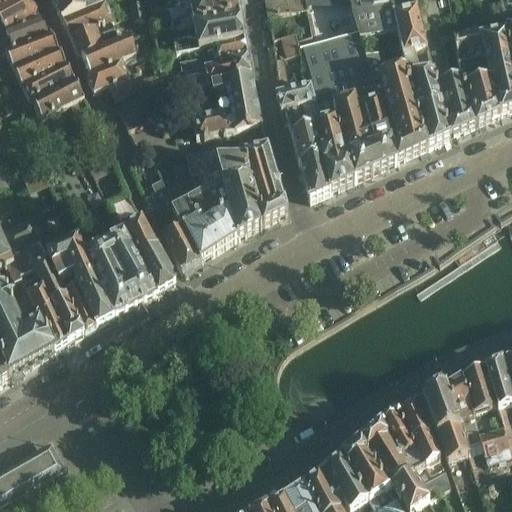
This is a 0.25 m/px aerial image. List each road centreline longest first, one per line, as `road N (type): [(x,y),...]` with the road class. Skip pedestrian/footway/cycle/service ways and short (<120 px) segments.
road 1 (residential): [(191,309),(35,0)]
road 2 (residential): [(511,345),(391,398),(211,511)]
road 3 (residential): [(305,247),(250,0)]
road 4 (residential): [(305,247),(511,153)]
road 5 (residential): [(159,511),(72,377)]
road 6 (residential): [(72,377),(191,309)]
road 7 (residential): [(191,309),(305,247)]
